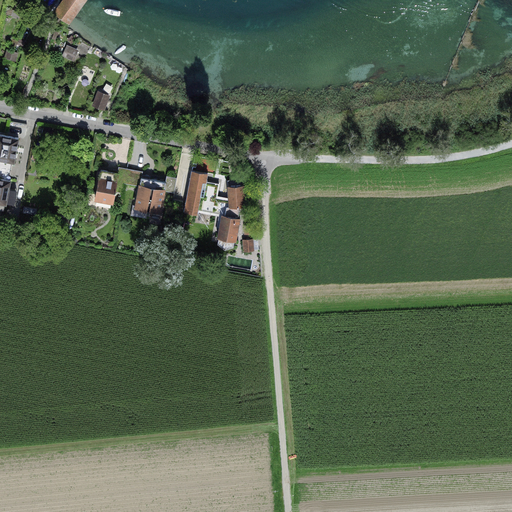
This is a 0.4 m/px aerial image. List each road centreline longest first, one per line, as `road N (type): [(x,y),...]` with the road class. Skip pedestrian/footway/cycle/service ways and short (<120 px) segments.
road 1 (track): [(511,145),(433,159),(263,158),(287,511)]
road 2 (residential): [(0,108),(263,158)]
